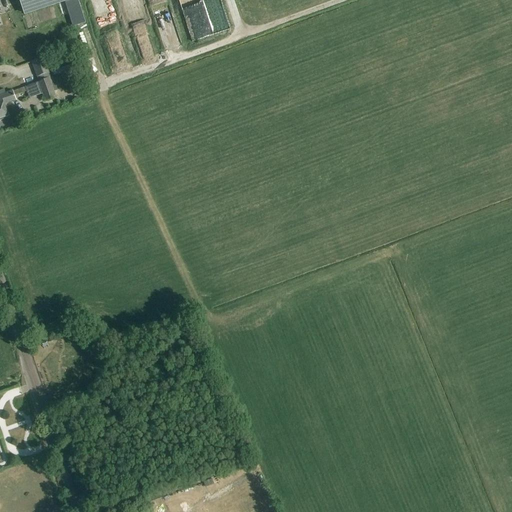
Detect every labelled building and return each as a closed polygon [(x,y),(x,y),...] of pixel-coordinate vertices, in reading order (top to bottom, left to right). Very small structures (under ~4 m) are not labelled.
[(20,0),(25,14),(67,0),(20,0)] [(192,38),(211,32),(205,11),(189,16),(186,5),(183,6),(192,38)] [(38,82),(50,78),(43,59),(31,64),(38,82)] [(24,87),(12,92),(5,94),(4,90),(0,91),(0,119),(9,117),(4,105),(16,100),(14,97),(26,92),(29,100),(42,95),(45,102),(56,98),(54,92),(57,91),(52,78),(50,79),(50,78),(38,82),(38,83),(24,88),(24,87)] [(73,97),(83,93),(80,86),(71,90),(73,97)]
